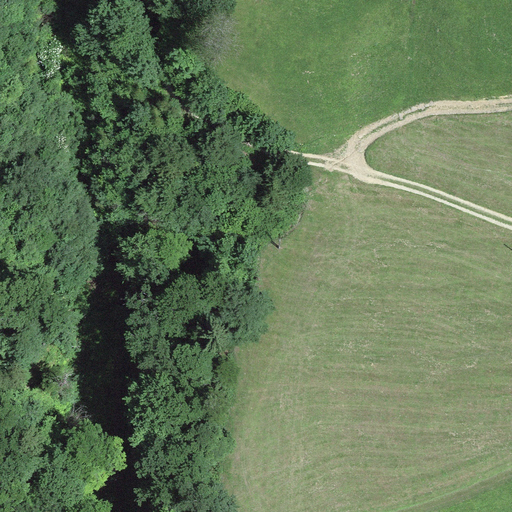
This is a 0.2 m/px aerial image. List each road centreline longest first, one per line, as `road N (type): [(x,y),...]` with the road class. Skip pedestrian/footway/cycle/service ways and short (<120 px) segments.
road 1 (track): [(511,223),(358,174),(350,150),(427,106),(511,103)]
road 2 (track): [(358,174),(274,150),(193,112),(167,84),(129,0)]
